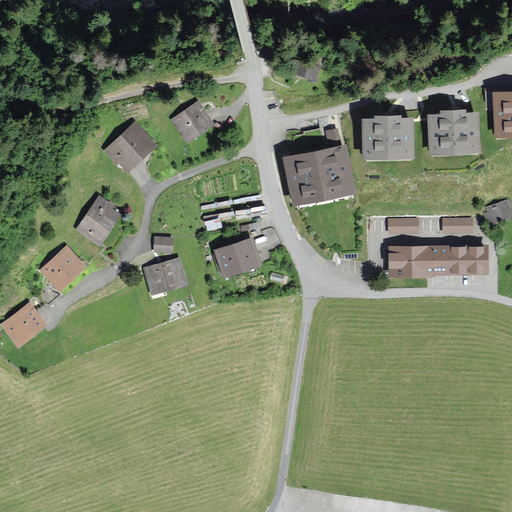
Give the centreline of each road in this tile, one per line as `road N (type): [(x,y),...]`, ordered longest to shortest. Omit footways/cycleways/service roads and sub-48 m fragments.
road 1 (residential): [(53,310),(132,251),(163,186),(263,145)]
road 2 (residential): [(511,71),(260,129)]
road 3 (residential): [(0,112),(65,110),(252,75)]
road 4 (unclassified): [(310,287),(277,511)]
road 5 (unclassified): [(511,303),(310,287)]
road 6 (unclassified): [(310,287),(263,145)]
